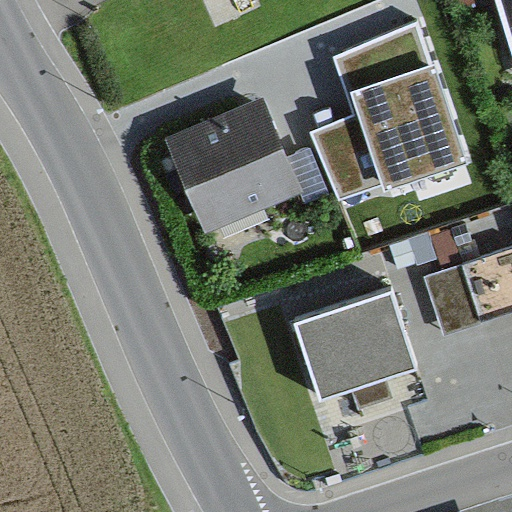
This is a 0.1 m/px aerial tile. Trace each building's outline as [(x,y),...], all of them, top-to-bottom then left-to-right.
[(511,0),(502,0),(511,33),(511,0)] [(335,46),(359,108),(315,125),(342,194),(467,146),(416,15),(335,46)] [(261,101),(176,134),(208,215),(293,182),(261,101)] [(491,310),(511,304),(511,250),(428,270),(442,328),(493,316),(491,310)] [(389,282),(298,310),(323,392),(415,363),(389,282)]
